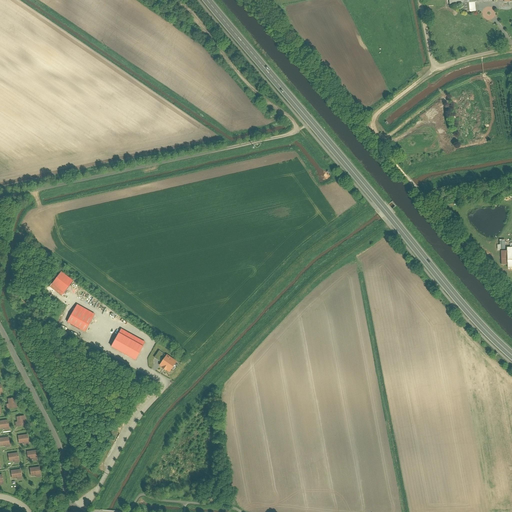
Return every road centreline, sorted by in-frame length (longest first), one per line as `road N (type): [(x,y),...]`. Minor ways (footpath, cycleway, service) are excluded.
road 1 (primary): [(206,0),(511,356)]
road 2 (unclassified): [(292,132),(0,198)]
road 3 (unclassified): [(78,508),(66,494),(55,439),(0,330)]
road 4 (track): [(292,132),(287,116),(255,91),(178,0)]
road 5 (unclassified): [(511,48),(437,66),(419,0)]
road 6 (track): [(440,66),(374,116),(373,129),(386,137),(411,118)]
